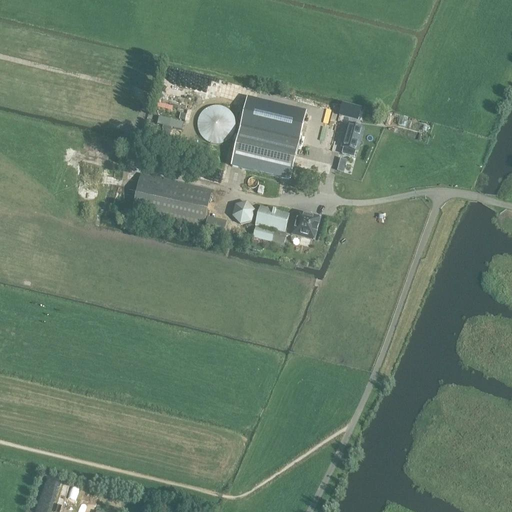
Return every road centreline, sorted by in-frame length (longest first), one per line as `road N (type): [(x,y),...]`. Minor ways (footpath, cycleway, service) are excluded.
road 1 (unclassified): [(352,428),(444,192),(477,198)]
road 2 (track): [(319,201),(265,202),(132,169),(145,111),(138,93)]
road 3 (track): [(511,65),(471,134),(404,187),(405,195)]
road 4 (track): [(138,93),(0,57)]
